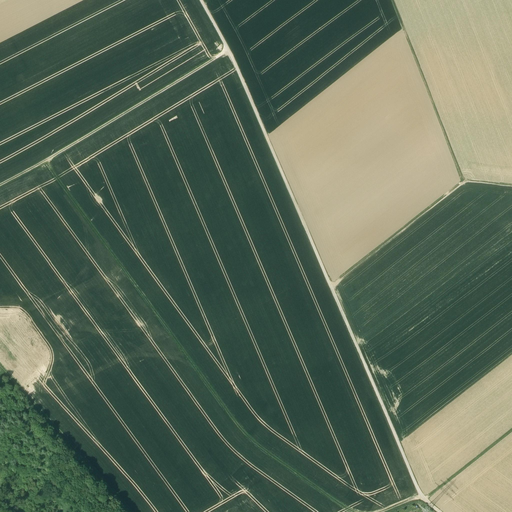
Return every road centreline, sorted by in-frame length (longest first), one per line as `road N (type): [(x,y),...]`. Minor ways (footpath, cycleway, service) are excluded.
road 1 (track): [(439,511),(424,499),(202,0)]
road 2 (track): [(50,164),(244,434),(352,511)]
road 3 (track): [(0,191),(231,54)]
road 4 (track): [(511,187),(466,184),(333,288)]
road 5 (track): [(395,0),(466,184)]
road 6 (track): [(392,511),(424,499),(511,429)]
road 7 (track): [(45,414),(135,511)]
